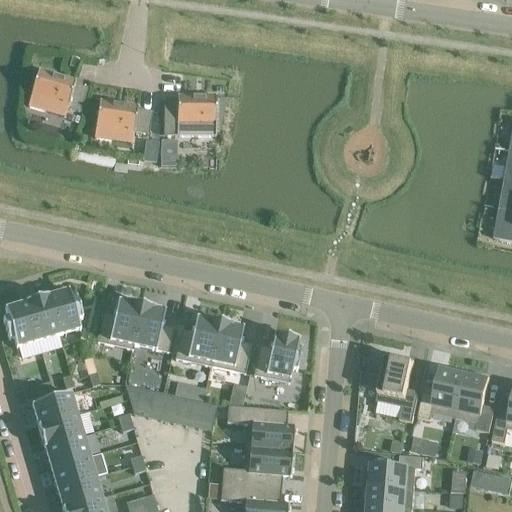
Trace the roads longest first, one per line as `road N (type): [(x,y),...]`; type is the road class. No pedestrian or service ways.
road 1 (residential): [(0,229),(332,299)]
road 2 (residential): [(332,299),(317,511)]
road 3 (residential): [(332,299),(511,339)]
road 4 (residential): [(365,5),(511,27)]
road 5 (residential): [(0,370),(40,511)]
